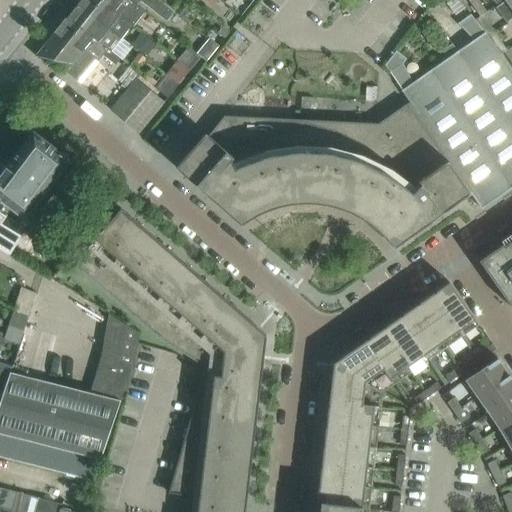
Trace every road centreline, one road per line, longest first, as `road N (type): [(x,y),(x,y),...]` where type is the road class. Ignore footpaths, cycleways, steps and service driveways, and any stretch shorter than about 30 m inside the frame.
road 1 (residential): [(299,311),(0,49)]
road 2 (residential): [(283,511),(301,351)]
road 3 (residential): [(345,320),(448,249)]
